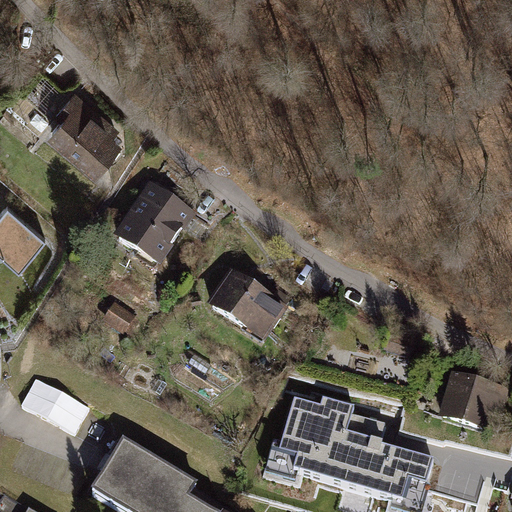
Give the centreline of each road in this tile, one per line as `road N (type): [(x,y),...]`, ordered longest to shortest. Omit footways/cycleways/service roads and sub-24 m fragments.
road 1 (residential): [(511,359),(410,312),(227,192),(132,112),(22,0)]
road 2 (track): [(511,245),(276,0)]
